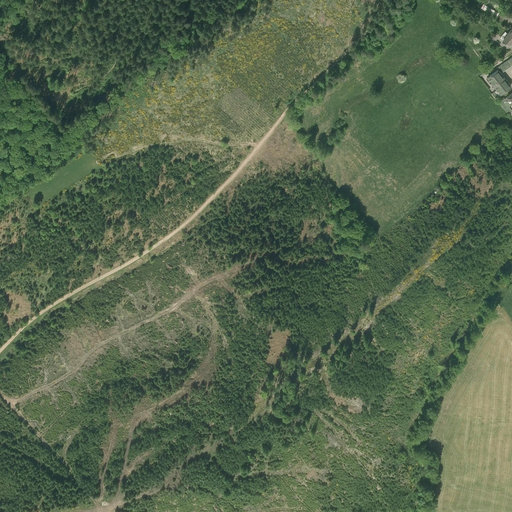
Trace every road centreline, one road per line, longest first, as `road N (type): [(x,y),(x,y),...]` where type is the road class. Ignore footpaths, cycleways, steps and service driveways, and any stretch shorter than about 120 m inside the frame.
road 1 (track): [(391,0),(190,222),(40,314),(0,354)]
road 2 (track): [(0,395),(101,511)]
